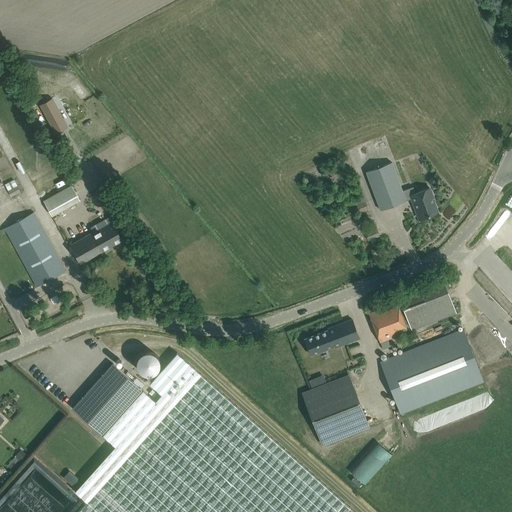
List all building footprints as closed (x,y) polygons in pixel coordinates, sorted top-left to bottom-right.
[(0,121),(39,193),(64,180),(4,69),(0,70),(0,121)] [(52,98),(40,105),(56,133),(67,127),(52,98)] [(410,195),(415,209),(416,208),(420,217),(419,218),(419,219),(437,212),(432,199),(433,198),(429,187),(415,193),(413,186),(402,191),(391,162),(366,171),(380,210),(406,200),(405,197),(410,195)] [(14,180),(5,185),(11,196),(20,191),(14,180)] [(51,214),(79,199),(72,185),(44,200),(51,214)] [(366,202),(355,207),(357,212),(368,208),(366,202)] [(5,228),(37,287),(66,271),(34,212),(5,228)] [(80,263),(122,239),(113,224),(94,234),(92,232),(70,245),(80,263)] [(376,228),(365,232),(368,239),(379,235),(376,228)] [(140,254),(140,253),(143,257),(146,255),(144,251),(145,251),(141,245),(136,248),(140,254)] [(408,331),(456,313),(445,284),(400,301),(397,303),(396,302),(368,313),(380,342),(383,349),(390,346),(388,339),(404,333),(404,332),(407,330),(408,331)] [(328,329),(305,338),(311,355),(340,344),(341,345),(359,338),(352,319),(327,328),(328,329)] [(483,381),(482,377),(463,330),(380,362),(400,413),(483,381)] [(359,359),(372,356),(369,342),(355,345),(359,359)] [(494,358),(506,356),(504,346),(492,349),(494,358)] [(86,501),(76,511),(355,511),(344,502),(188,363),(177,352),(149,383),(161,394),(155,401),(142,390),(113,363),(73,408),(102,434),(115,446),(74,491),(86,501)] [(302,392),(322,445),(369,427),(349,374),(302,392)] [(375,440),(348,469),(365,485),(392,455),(375,440)] [(28,446),(21,452),(25,457),(32,451),(28,446)] [(75,469),(71,475),(80,481),(84,475),(75,469)]
